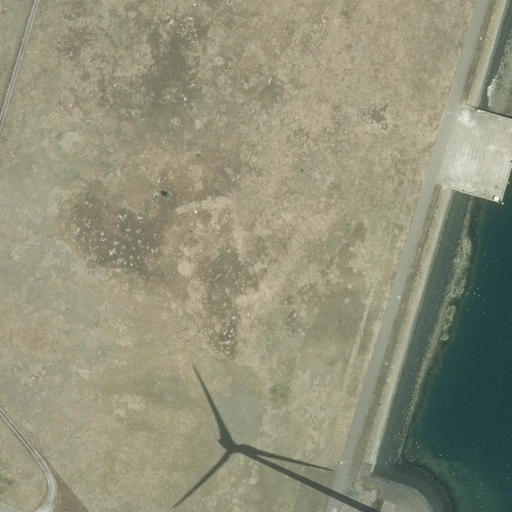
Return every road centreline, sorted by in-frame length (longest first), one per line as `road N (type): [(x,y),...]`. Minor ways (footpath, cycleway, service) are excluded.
road 1 (track): [(35,0),(0,117)]
road 2 (track): [(0,409),(50,479),(54,511)]
